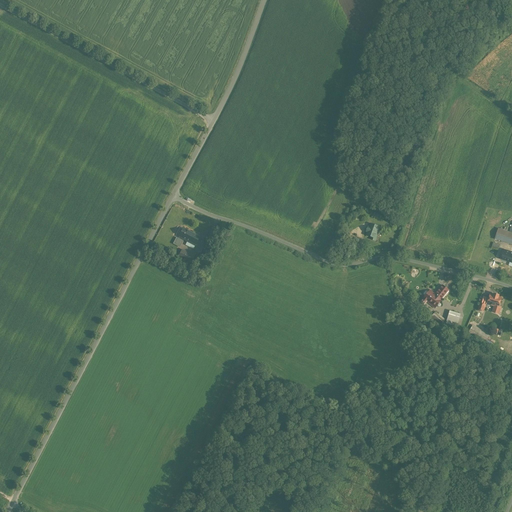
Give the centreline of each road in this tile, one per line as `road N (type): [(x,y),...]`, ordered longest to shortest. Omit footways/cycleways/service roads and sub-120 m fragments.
road 1 (unclassified): [(7,511),(173,196)]
road 2 (unclassified): [(173,196),(331,263),(393,257),(511,287)]
road 3 (unclassified): [(212,120),(0,3)]
road 4 (unclassified): [(212,120),(264,0)]
